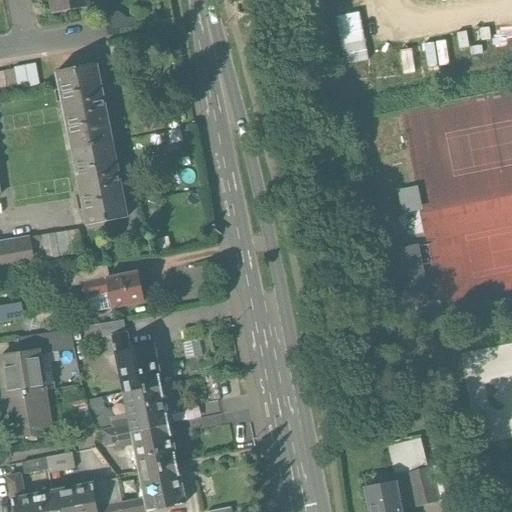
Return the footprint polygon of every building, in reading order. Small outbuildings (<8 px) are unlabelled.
[(87,0),(50,0),(53,15),(89,8),(87,0)] [(36,66),(25,68),(29,87),(40,85),(36,66)] [(97,66),(56,74),(85,227),(127,219),(97,66)] [(18,90),(29,87),(25,68),(14,70),(18,90)] [(161,113),(151,115),(158,154),(169,152),(161,113)] [(402,210),(419,208),(416,186),(399,188),(402,210)] [(78,231),(55,235),(59,258),(82,255),(78,231)] [(30,239),(34,266),(47,264),(42,237),(30,239)] [(30,239),(0,243),(0,272),(34,266),(30,239)] [(416,247),(393,252),(405,308),(428,303),(416,247)] [(138,273),(106,280),(109,294),(112,310),(144,304),(138,273)] [(81,285),(84,299),(109,294),(106,280),(81,285)] [(0,302),(0,320),(21,318),(19,300),(0,302)] [(126,333),(112,336),(115,354),(130,351),(126,333)] [(44,336),(19,340),(21,355),(38,353),(38,354),(47,353),(44,336)] [(201,354),(199,340),(185,342),(186,356),(201,354)] [(130,351),(115,354),(124,394),(161,386),(153,346),(130,351)] [(21,355),(0,358),(0,367),(5,399),(44,392),(38,354),(38,353),(21,355)] [(161,386),(124,394),(129,422),(132,433),(169,426),(161,386)] [(44,392),(5,399),(12,441),(51,435),(44,392)] [(129,422),(112,425),(113,430),(103,432),(104,439),(132,433),(129,422)] [(169,426),(132,433),(134,444),(139,472),(177,465),(169,426)] [(132,433),(104,439),(106,446),(116,444),(117,448),(134,444),(132,433)] [(395,472),(426,463),(419,436),(387,445),(395,472)] [(73,453),(45,459),(48,470),(48,474),(76,469),(73,453)] [(45,459),(22,463),(24,475),(48,470),(45,459)] [(177,465),(139,472),(145,500),(147,511),(151,511),(185,506),(177,465)] [(427,470),(409,475),(418,509),(436,504),(427,470)] [(20,475),(7,478),(12,501),(25,498),(20,475)] [(399,511),(393,483),(366,488),(370,511),(399,511)] [(92,485),(52,493),(55,511),(97,511),(97,510),(92,485)] [(25,498),(12,501),(13,511),(55,511),(52,493),(25,498)] [(147,511),(145,500),(123,505),(124,511),(147,511)]
